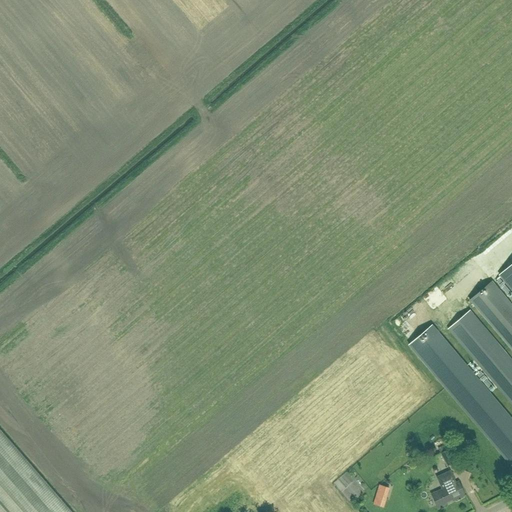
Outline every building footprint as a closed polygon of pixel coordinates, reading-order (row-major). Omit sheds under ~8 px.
[(511,263),(499,275),(511,290),(511,263)] [(511,420),(431,325),(408,345),(508,463),(511,459),(511,305),(491,282),(469,301),(511,350),(511,361),(469,311),(448,329),(511,404),(511,420)] [(411,330),(407,319),(401,321),(405,333),(411,330)] [(0,511),(70,511),(0,431),(0,511)] [(455,462),(448,449),(447,449),(445,445),(437,449),(440,454),(439,454),(446,467),(455,462)] [(474,474),(479,465),(473,462),(469,471),(474,474)] [(464,496),(458,482),(452,484),(451,482),(453,481),(448,472),(438,477),(443,489),(430,495),(437,509),(464,496)]
